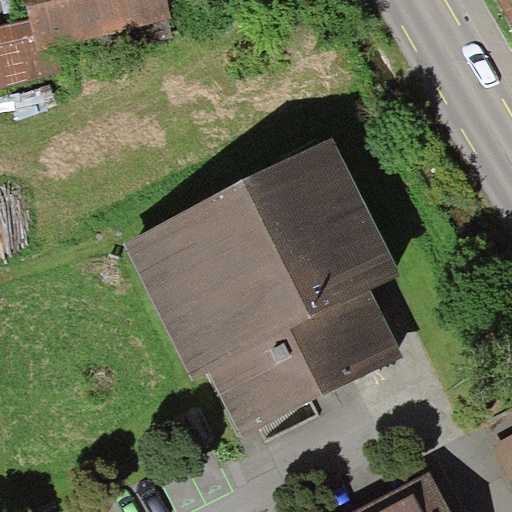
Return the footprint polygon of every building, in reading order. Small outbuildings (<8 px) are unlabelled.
[(165,0),(26,0),(32,22),(40,55),(57,51),(171,23),(165,0)] [(511,0),(499,0),(511,23),(511,0)] [(0,93),(64,78),(57,51),(40,55),(32,22),(0,30),(0,93)] [(330,142),(123,247),(193,383),(209,375),(241,439),(352,383),(403,357),(371,294),(400,279),(330,142)] [(511,438),(494,448),(511,481),(511,438)] [(449,511),(434,480),(366,511),(449,511)]
